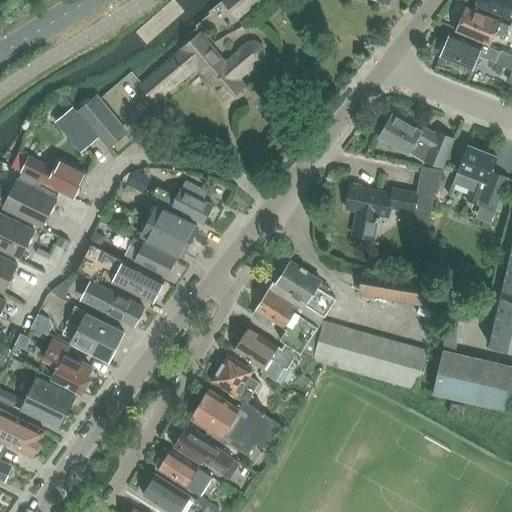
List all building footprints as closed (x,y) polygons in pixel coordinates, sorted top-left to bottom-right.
[(238,18),(260,0),(234,0),(228,6),(238,18)] [(511,0),(477,0),(476,5),(509,18),(511,11),(511,0)] [(505,35),(510,25),(466,7),(456,31),(490,46),(497,31),(505,35)] [(145,86),(144,86),(145,87),(156,100),(188,72),(194,67),(203,77),(206,74),(215,84),(228,99),(246,84),(242,79),(259,64),(263,60),(265,57),(265,53),(264,50),(262,47),(262,46),(260,44),(256,43),(252,42),(248,43),(246,44),(243,47),(226,63),(210,45),(200,32),(179,50),(183,54),(177,59),(145,86)] [(482,45),(451,32),(447,42),(442,43),(438,51),(442,53),(441,56),(472,69),(477,55),(495,62),(500,51),(482,43),(482,45)] [(74,106),(55,121),(81,152),(99,136),(108,147),(127,131),(105,105),(97,95),(78,111),(74,106)] [(420,130),(392,115),(378,136),(408,154),(409,153),(422,160),(423,161),(442,168),(455,138),(435,130),(436,134),(422,126),(420,130)] [(488,153),(467,145),(452,183),(468,189),(465,199),(478,204),(480,198),(498,206),(509,179),(490,172),(497,156),(488,153)] [(55,169),(29,155),(21,171),(27,174),(46,185),(74,199),(87,171),(60,158),(55,169)] [(430,214),(434,192),(437,192),(441,170),(421,166),(417,192),(392,187),(391,192),(351,185),(346,209),(355,211),(351,235),(372,239),(376,216),(388,218),(390,208),(413,213),(411,225),(427,228),(430,214)] [(140,192),(147,179),(136,173),(135,174),(128,175),(124,178),(121,182),(129,186),(140,192)] [(43,228),(57,199),(18,180),(4,208),(43,228)] [(203,199),(206,193),(185,182),(177,198),(156,187),(151,197),(203,224),(213,205),(203,199)] [(153,222),(190,241),(198,226),(160,207),(153,222)] [(0,249),(21,259),(35,231),(0,213),(0,249)] [(182,256),(190,241),(153,222),(145,237),(182,256)] [(94,231),(88,242),(99,247),(104,237),(94,231)] [(59,236),(55,244),(66,249),(70,242),(59,236)] [(167,276),(176,259),(133,238),(127,250),(137,255),(135,260),(167,276)] [(164,281),(91,244),(76,272),(91,279),(98,283),(105,269),(115,274),(112,281),(154,301),(164,281)] [(434,244),(432,256),(445,259),(448,247),(434,244)] [(511,245),(489,345),(511,350),(511,245)] [(0,291),(4,294),(18,265),(0,255),(0,291)] [(314,309),(325,315),(335,298),(321,289),(324,285),(319,282),(320,280),(291,261),(277,283),(315,307),(314,309)] [(440,307),(444,285),(432,283),(432,282),(364,271),(361,292),(428,303),(428,305),(440,307)] [(144,307),(98,283),(91,279),(83,295),(108,308),(106,312),(134,326),(144,307)] [(50,291),(64,298),(69,288),(65,282),(63,281),(50,291)] [(287,342),(302,351),(322,320),(325,315),(314,309),(274,283),(253,315),(267,324),(270,318),(288,329),(281,339),(287,342)] [(456,350),(461,288),(448,287),(444,349),(456,350)] [(108,362),(124,331),(87,313),(72,343),(108,362)] [(428,350),(322,320),(302,351),(319,360),(418,388),(428,350)] [(302,351),(287,342),(283,350),(249,328),(235,350),(263,368),(262,371),(277,380),(285,367),(287,368),(293,359),(306,367),(311,358),(319,360),(302,351)] [(22,349),(28,336),(20,333),(14,345),(22,349)] [(89,379),(91,375),(89,374),(92,368),(93,368),(65,354),(68,347),(54,340),(44,358),(59,365),(53,377),(82,392),(83,390),(85,390),(90,381),(89,379)] [(2,347),(0,351),(0,367),(1,368),(9,351),(2,347)] [(511,411),(511,366),(444,351),(434,394),(511,411)] [(211,381),(236,396),(246,402),(259,382),(250,375),(252,371),(227,355),(211,381)] [(59,428),(67,411),(75,396),(37,377),(20,409),(59,428)] [(0,399),(12,406),(17,397),(0,388),(0,399)] [(246,402),(236,396),(232,403),(209,390),(191,419),(248,455),(255,443),(264,448),(279,423),(246,402)] [(0,441),(7,445),(7,444),(33,457),(45,431),(0,409),(0,441)] [(221,474),(232,457),(185,428),(173,446),(200,463),(201,461),(221,474)] [(206,473),(171,450),(159,470),(185,486),(198,495),(201,497),(213,478),(206,473)] [(0,478),(5,481),(11,467),(0,461),(0,478)] [(156,474),(143,495),(170,511),(179,511),(190,496),(156,474)] [(198,495),(196,500),(207,507),(213,511),(217,511),(219,509),(210,503),(201,497),(198,495)]
